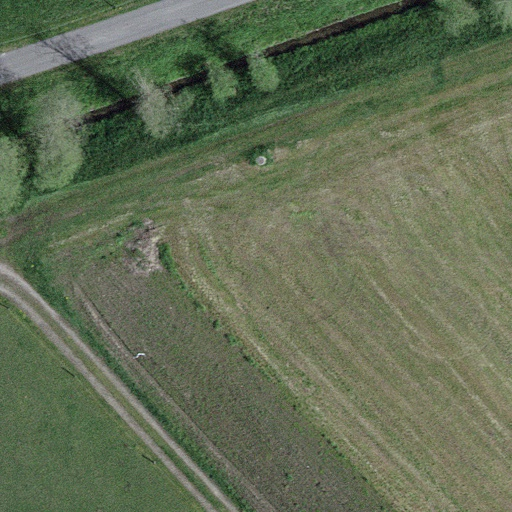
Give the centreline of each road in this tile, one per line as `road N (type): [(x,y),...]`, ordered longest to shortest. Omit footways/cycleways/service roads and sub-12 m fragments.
road 1 (track): [(511,51),(0,235)]
road 2 (track): [(0,324),(181,511)]
road 3 (unclassified): [(211,0),(0,72)]
